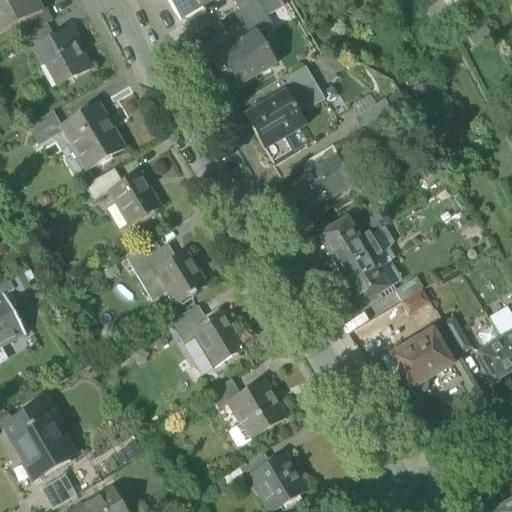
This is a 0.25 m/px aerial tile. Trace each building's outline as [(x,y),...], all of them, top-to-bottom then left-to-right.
[(0,0),(0,34),(22,24),(25,22),(42,14),(42,12),(35,0),(0,0)] [(167,0),(180,21),(216,0),(167,0)] [(266,19),(256,3),(261,0),(230,0),(238,13),(234,16),(248,40),(257,35),(257,36),(271,28),(266,19)] [(261,0),(256,3),(266,19),(285,8),(279,0),(261,0)] [(444,0),(441,0),(451,17),(468,7),(466,4),(463,5),(462,5),(451,12),(444,0)] [(444,0),(451,12),(462,5),(463,5),(466,4),(472,0),(444,0)] [(42,14),(25,22),(31,34),(46,25),(53,22),(47,10),(42,12),(42,14)] [(476,19),(462,27),(469,39),(483,30),(476,19)] [(54,40),(46,25),(31,34),(27,36),(35,50),(38,48),(54,40)] [(38,48),(60,86),(75,78),(76,80),(90,72),(77,48),(81,46),(72,30),(54,40),(38,48)] [(211,62),(229,93),(275,67),(257,36),(257,35),(248,40),(211,62)] [(56,88),(60,86),(38,48),(35,50),(56,88)] [(324,58),(335,76),(346,70),(335,51),(324,58)] [(304,70),(317,91),(318,90),(337,79),(335,76),(324,58),(304,70)] [(293,93),(287,96),(296,112),(303,108),(306,113),(325,101),(318,90),(317,91),(304,70),(285,81),(293,93)] [(414,88),(418,100),(436,95),(432,83),(414,88)] [(305,127),(296,112),(287,96),(286,95),(245,119),(273,167),(294,155),(285,139),(299,131),(305,127)] [(350,109),(356,119),(375,107),(369,97),(350,109)] [(356,119),(353,121),(360,132),(391,113),(384,101),(375,107),(356,119)] [(86,169),(88,172),(124,151),(98,106),(62,127),(72,144),(86,169)] [(29,128),(40,147),(61,135),(49,117),(29,128)] [(308,146),(299,131),(285,139),(294,155),(308,146)] [(75,175),(86,169),(72,144),(60,151),(75,175)] [(300,168),(306,178),(335,160),(337,159),(331,149),(300,168)] [(288,189),(305,217),(328,203),(348,190),(352,188),(335,160),(306,178),(288,189)] [(85,187),(94,203),(110,193),(110,192),(123,185),(114,170),(85,187)] [(110,193),(130,227),(159,210),(138,175),(123,185),(110,192),(110,193)] [(328,203),(335,214),(355,201),(348,190),(328,203)] [(331,260),(334,258),(360,242),(347,220),(318,237),(331,260)] [(381,255),(385,252),(390,250),(394,244),(384,228),(370,236),(381,255)] [(334,258),(350,285),(377,269),(390,261),(385,252),(381,255),(370,236),(360,242),(334,258)] [(125,258),(131,269),(160,251),(153,241),(125,258)] [(164,286),(177,306),(190,298),(191,300),(196,297),(195,295),(207,288),(206,287),(186,255),(187,254),(186,253),(168,264),(160,251),(131,269),(148,296),(164,286)] [(377,269),(389,290),(402,282),(390,261),(377,269)] [(389,290),(377,269),(350,285),(347,287),(360,308),(361,307),(364,312),(382,300),(379,296),(389,290)] [(23,274),(10,280),(18,295),(31,288),(23,274)] [(0,283),(0,298),(4,297),(5,297),(15,292),(8,279),(0,283)] [(394,294),(400,304),(421,291),(415,281),(394,294)] [(429,305),(421,291),(400,304),(408,317),(429,305)] [(0,343),(23,331),(5,297),(4,297),(0,298),(0,343)] [(506,311),(511,320),(511,300),(503,306),(506,311)] [(171,324),(181,340),(194,332),(193,331),(207,323),(198,308),(171,324)] [(492,328),(500,342),(511,336),(507,329),(511,325),(511,320),(506,311),(489,321),(493,327),(492,328)] [(205,352),(216,369),(245,352),(222,314),(207,323),(193,331),(194,332),(205,352)] [(442,325),(461,356),(472,350),(454,319),(442,325)] [(478,336),(486,350),(500,342),(492,328),(478,336)] [(385,329),(364,342),(377,362),(397,350),(385,329)] [(193,359),(205,352),(194,332),(181,340),(193,359)] [(403,379),(410,392),(413,395),(416,397),(420,397),(424,396),(427,393),(429,390),(429,386),(427,382),(452,368),(432,333),(382,363),(395,384),(403,379)] [(511,334),(511,336),(500,342),(511,361),(511,334)] [(511,373),(511,361),(500,342),(486,350),(478,355),(483,364),(479,366),(490,385),(494,383),(495,383),(511,373)] [(150,355),(136,347),(130,358),(144,366),(150,355)] [(208,395),(216,406),(238,392),(231,381),(208,395)] [(241,426),(251,442),(286,421),(263,383),(240,396),(238,392),(216,406),(219,411),(233,402),(246,423),(241,426)] [(24,463),(34,481),(62,465),(58,458),(69,449),(55,425),(61,421),(50,402),(6,427),(26,461),(24,463)] [(242,448),(251,442),(241,426),(232,432),(230,437),(236,446),(242,448)] [(143,456),(135,442),(119,451),(127,465),(143,456)] [(239,469),(246,481),(249,479),(254,476),(254,475),(269,465),(263,455),(239,469)] [(261,499),(269,511),(277,511),(307,494),(284,456),(269,465),(254,475),(254,476),(267,496),(261,499)] [(229,491),(246,481),(239,469),(222,480),(229,491)] [(254,476),(249,479),(261,499),(267,496),(254,476)] [(52,511),(77,498),(65,477),(40,491),(52,511)] [(124,511),(112,491),(76,511),(124,511)] [(511,511),(511,502),(496,511),(511,511)]
